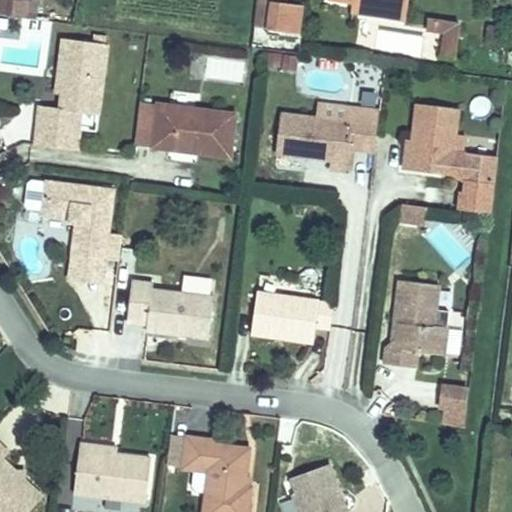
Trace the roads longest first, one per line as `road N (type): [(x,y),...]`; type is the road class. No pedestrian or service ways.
road 1 (residential): [(0,294),(22,337),(46,362),(78,377),(340,416),(365,433),(409,511)]
road 2 (unknown): [(365,433),(363,343),(387,171)]
